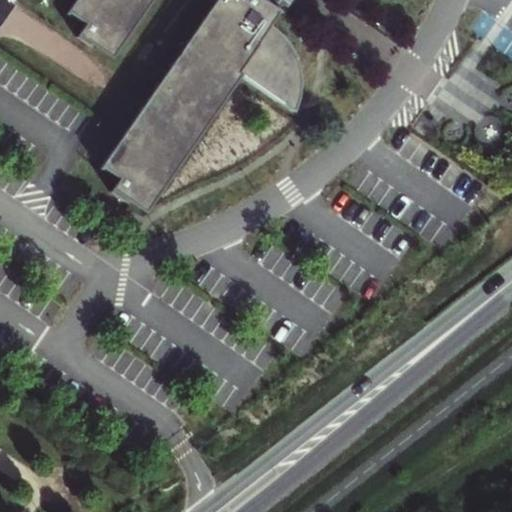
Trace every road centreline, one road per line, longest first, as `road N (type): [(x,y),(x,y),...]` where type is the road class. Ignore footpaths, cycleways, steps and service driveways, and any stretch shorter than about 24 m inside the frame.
road 1 (secondary): [(373,395),(318,422),(202,511)]
road 2 (secondary): [(373,395),(511,284)]
road 3 (secondary): [(252,511),(357,425),(373,395)]
